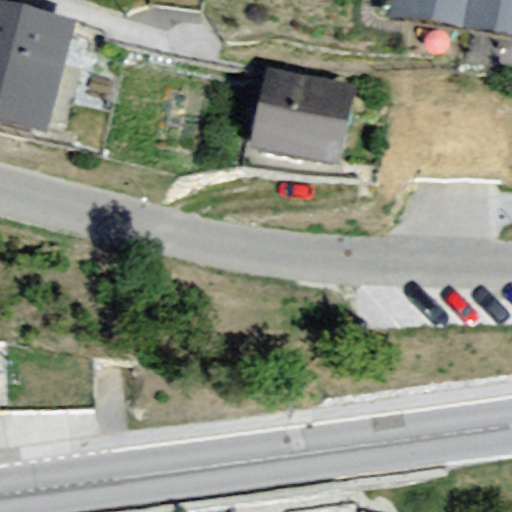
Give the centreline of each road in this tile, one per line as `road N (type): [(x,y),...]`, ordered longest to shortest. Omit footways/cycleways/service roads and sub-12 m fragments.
road 1 (unclassified): [(511,265),(360,262),(112,217),(0,185)]
road 2 (tertiary): [(0,494),(511,423)]
road 3 (unclassified): [(57,0),(173,46)]
